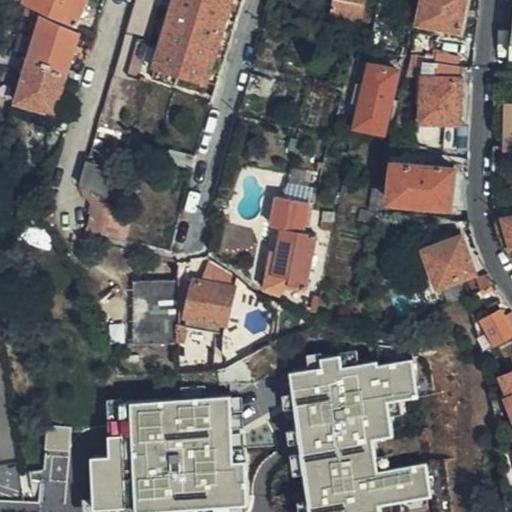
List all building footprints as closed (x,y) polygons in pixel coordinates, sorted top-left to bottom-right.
[(75,27),(87,0),(28,0),(27,4),(75,27)] [(135,0),(125,34),(210,58),(227,0),(135,0)] [(358,23),(362,0),(333,0),(330,17),(358,23)] [(459,35),(466,0),(423,0),(417,27),(459,35)] [(27,61),(65,77),(76,35),(40,19),(27,61)] [(125,34),(79,191),(89,210),(84,232),(126,243),(131,217),(111,211),(153,68),(203,83),(210,58),(125,34)] [(435,64),(462,69),(461,59),(437,54),(435,64)] [(54,116),(65,77),(27,61),(15,105),(54,116)] [(462,70),(462,69),(435,64),(432,81),(423,80),(422,125),(459,126),(462,70)] [(383,134),(396,72),(369,68),(356,127),(383,134)] [(242,97),(236,115),(266,122),(270,104),(242,97)] [(391,203),(452,210),(455,173),(394,166),(391,203)] [(452,210),(468,211),(468,175),(455,173),(452,210)] [(285,198),(279,229),(283,230),(307,235),(313,204),(285,198)] [(212,235),(208,253),(242,260),(253,210),(219,203),(212,235)] [(47,252),(54,233),(45,230),(40,212),(28,210),(17,243),(47,252)] [(271,275),(283,230),(279,229),(270,228),(261,274),(271,275)] [(307,235),(283,230),(271,275),(283,278),(282,284),(304,289),(315,236),(307,235)] [(476,275),(459,238),(423,252),(438,291),(476,275)] [(174,343),(172,304),(168,280),(129,283),(134,345),(174,343)] [(227,325),(232,290),(215,287),(217,281),(210,280),(209,285),(194,284),(187,318),(227,325)] [(497,347),(511,339),(511,332),(501,310),(483,319),(497,347)] [(236,459),(234,393),(111,398),(114,449),(94,450),(96,495),(89,496),(90,509),(252,502),(250,459),(236,459)] [(0,461),(9,460),(0,396),(0,461)] [(425,511),(416,467),(413,467),(397,471),(395,461),(343,472),(350,511),(425,511)] [(311,511),(304,487),(280,487),(279,511),(311,511)]
